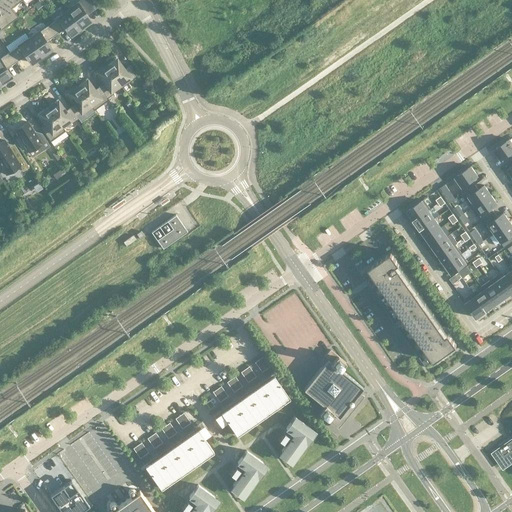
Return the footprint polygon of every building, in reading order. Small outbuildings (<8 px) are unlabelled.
[(22,0),(0,0),(0,10),(10,23),(18,17),(12,8),(22,0)] [(90,0),(82,0),(68,11),(81,27),(90,20),(85,13),(96,5),(90,0)] [(0,27),(2,30),(10,23),(0,10),(0,27)] [(81,27),(68,11),(49,25),(56,35),(66,27),(71,35),(81,27)] [(56,35),(49,25),(29,39),(41,56),(51,49),(46,42),(56,35)] [(41,56),(29,39),(9,52),(16,62),(26,55),(31,63),(41,56)] [(16,62),(9,52),(0,58),(0,81),(1,83),(11,76),(6,69),(16,62)] [(111,64),(107,66),(120,84),(122,87),(137,77),(129,65),(124,69),(119,61),(116,57),(110,62),(111,64)] [(120,84),(107,66),(104,68),(103,67),(96,72),(99,76),(99,75),(104,83),(99,86),(108,98),(113,94),(111,91),(120,84)] [(78,87),(91,105),(94,110),(109,100),(108,98),(99,86),(95,90),(89,82),(90,82),(87,78),(80,83),(81,84),(78,87)] [(91,105),(78,87),(75,89),(73,88),(67,93),(70,97),(70,96),(75,103),(70,107),(78,119),(84,115),(82,112),(91,105)] [(52,105),(49,108),(62,126),(71,120),(73,123),(78,119),(70,107),(65,110),(60,103),(58,99),(51,104),(52,105)] [(62,126),(49,108),(45,110),(44,109),(37,113),(40,117),(41,117),(46,124),(41,128),(50,141),(65,131),(62,126)] [(50,146),(42,134),(37,136),(28,122),(15,130),(29,152),(37,147),(40,152),(50,146)] [(510,139),(494,150),(501,160),(506,156),(509,161),(511,158),(511,138),(510,139)] [(20,166),(23,171),(29,167),(18,150),(13,153),(5,140),(0,142),(0,164),(6,174),(20,166)] [(471,166),(455,177),(462,187),(464,186),(467,190),(470,188),(467,183),(478,176),(471,166)] [(62,168),(53,174),(56,179),(57,178),(66,172),(62,168)] [(445,185),(439,189),(446,198),(451,194),(445,185)] [(467,190),(460,195),(470,209),(491,194),(484,185),(478,190),(474,185),(467,190)] [(491,194),(470,209),(480,223),(487,218),(490,216),(494,212),(491,208),(497,203),(491,194)] [(422,201),(407,211),(414,220),(429,210),(422,201)] [(414,220),(420,229),(435,219),(429,210),(414,220)] [(487,218),(480,223),(490,236),(495,233),(510,222),(504,213),(498,217),(494,212),(490,216),(487,218)] [(151,232),(163,249),(188,232),(176,215),(151,232)] [(420,229),(426,238),(441,227),(435,219),(420,229)] [(495,233),(490,236),(496,245),(501,242),(504,247),(511,241),(511,236),(511,235),(511,234),(511,224),(510,222),(495,233)] [(426,238),(432,247),(447,236),(441,227),(426,238)] [(133,235),(130,237),(126,240),(123,242),(126,246),(136,239),(133,235)] [(432,247),(439,256),(453,245),(447,236),(432,247)] [(480,236),(475,239),(479,244),(483,241),(480,236)] [(439,256),(445,264),(460,254),(453,245),(439,256)] [(391,252),(369,268),(434,361),(457,345),(449,333),(443,325),(419,291),(391,252)] [(445,264),(451,274),(466,263),(460,254),(445,264)] [(501,276),(511,291),(511,273),(510,270),(509,270),(501,276)] [(499,273),(490,280),(503,299),(511,292),(511,291),(501,276),(499,273)] [(490,280),(481,286),(495,305),(503,299),(490,280)] [(481,286),(473,292),(486,311),(495,305),(481,286)] [(473,292),(463,299),(466,303),(477,318),(486,311),(473,292)] [(329,350),(325,355),(325,356),(325,357),(328,359),(304,388),(304,389),(304,390),(324,405),(319,412),(319,413),(332,424),(333,424),(334,424),(343,413),(347,416),(347,417),(348,417),(348,416),(364,397),(364,396),(359,392),(363,388),(363,387),(362,387),(340,369),(345,363),(345,362),(345,361),(331,350),(330,350),(329,350)] [(221,412),(237,435),(290,398),(275,377),(277,375),(278,375),(278,374),(278,373),(278,372),(277,372),(277,371),(276,371),(275,371),(274,371),(213,414),(221,425),(226,421),(220,413),(221,412)] [(312,429),(295,416),(286,428),(287,429),(279,440),(286,445),(281,451),(294,460),(306,442),(303,441),(312,429)] [(146,467),(161,489),(214,451),(198,429),(199,428),(205,436),(209,433),(201,422),(141,465),(140,465),(140,466),(140,467),(140,468),(141,469),(142,469),(143,469),(144,469),(146,467)] [(511,435),(499,445),(500,447),(511,438),(511,435)] [(497,449),(494,452),(502,464),(511,456),(511,438),(500,447),(497,449)] [(264,463),(246,450),(237,463),(238,463),(230,474),(237,479),(233,485),(245,494),(258,477),(255,475),(264,463)] [(75,511),(86,505),(68,479),(47,494),(59,511),(75,511)] [(215,497),(198,485),(189,497),(190,497),(182,508),(187,511),(208,511),(209,511),(206,509),(215,497)] [(155,511),(140,490),(137,492),(135,490),(134,489),(133,488),(132,488),(131,489),(130,489),(129,490),(128,491),(128,492),(128,493),(129,494),(130,496),(118,505),(116,503),(115,502),(114,502),(113,502),(112,502),(111,503),(110,503),(109,504),(109,505),(109,506),(109,507),(110,507),(110,508),(111,510),(108,511),(155,511)]
